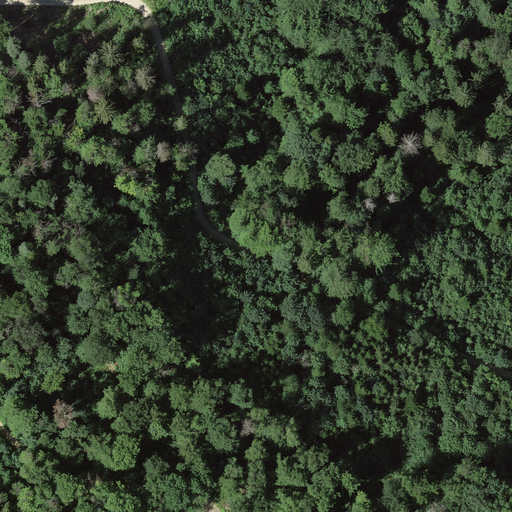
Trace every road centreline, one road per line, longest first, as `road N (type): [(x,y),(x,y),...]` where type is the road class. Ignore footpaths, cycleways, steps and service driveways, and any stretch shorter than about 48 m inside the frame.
road 1 (track): [(112,0),(147,16),(202,218),(221,241),(511,373)]
road 2 (track): [(213,511),(149,432),(60,274)]
road 3 (track): [(200,511),(50,466),(0,426)]
road 4 (track): [(425,0),(439,128)]
